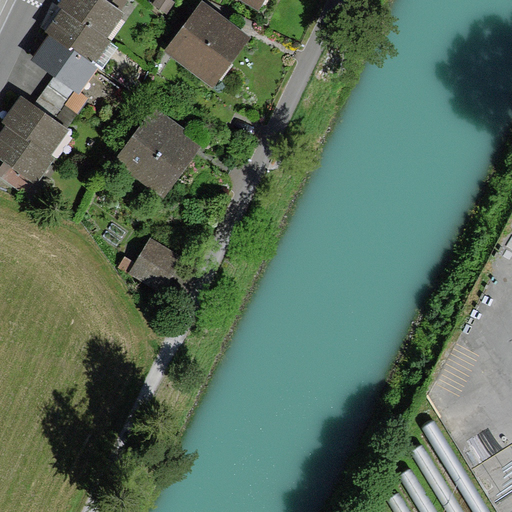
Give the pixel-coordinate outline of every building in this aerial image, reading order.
[(62,0),(56,9),(60,11),(104,42),(106,39),(124,14),(118,10),(103,0),(62,0)] [(103,0),(118,10),(124,0),(103,0)] [(175,3),(170,0),(155,0),(152,5),(167,15),(175,3)] [(265,0),(231,0),(232,0),(257,15),(265,0)] [(252,38),(201,1),(164,52),(214,89),(252,38)] [(106,39),(104,42),(60,11),(44,34),(48,36),(93,68),(94,65),(111,42),(106,39)] [(94,65),(93,68),(48,36),(32,60),(54,75),(75,90),(82,95),(100,69),(94,65)] [(68,99),(75,90),(54,75),(47,85),(68,99)] [(63,106),(68,99),(47,85),(39,95),(60,110),(63,106)] [(63,106),(60,110),(39,95),(32,105),(66,129),(76,115),(63,106)] [(20,97),(1,124),(5,127),(49,158),(51,156),(69,131),(66,129),(32,105),(20,97)] [(204,144),(153,108),(114,164),(166,200),(204,144)] [(51,156),(49,158),(5,127),(0,134),(0,159),(4,162),(39,187),(58,160),(51,156)] [(0,176),(31,198),(39,187),(4,162),(0,167),(0,176)] [(125,258),(119,269),(163,296),(185,259),(150,238),(135,263),(125,258)] [(459,359),(509,440),(511,438),(511,388),(485,344),(459,359)] [(511,493),(511,438),(509,440),(505,443),(511,454),(511,455),(504,461),(506,465),(498,470),(511,493)] [(492,511),(450,462),(443,468),(421,472),(421,471),(400,475),(403,490),(391,500),(392,511),(492,511)]
